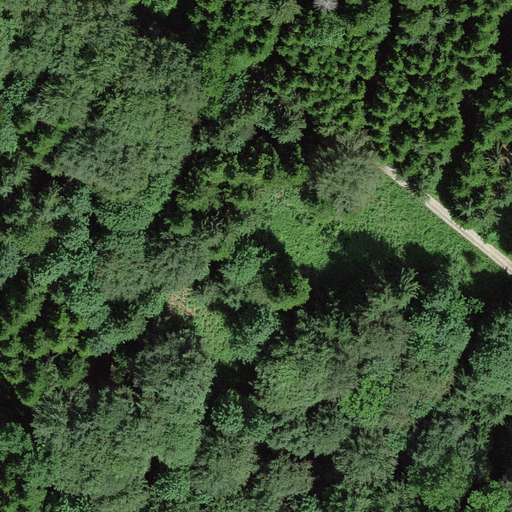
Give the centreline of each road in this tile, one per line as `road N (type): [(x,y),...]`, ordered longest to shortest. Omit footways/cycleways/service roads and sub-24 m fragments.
road 1 (track): [(511,273),(330,121),(112,0)]
road 2 (track): [(116,1),(0,159)]
